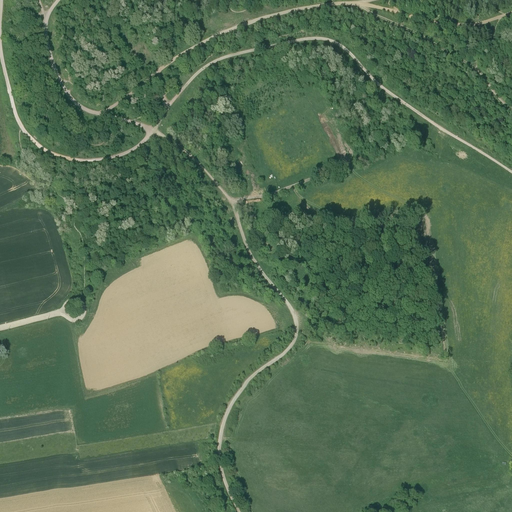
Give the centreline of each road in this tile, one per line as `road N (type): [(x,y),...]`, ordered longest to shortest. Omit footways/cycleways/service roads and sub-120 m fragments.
road 1 (track): [(238,511),(219,458),(226,415),(247,384),(290,350),(296,323),(249,254),(217,185),(154,130)]
road 2 (track): [(168,106),(204,65),(225,55),(331,40),(387,91),(511,172)]
road 3 (track): [(154,130),(114,157),(49,153),(16,117),(0,48)]
road 4 (track): [(158,69),(213,36),(344,2)]
road 5 (track): [(344,2),(472,65)]
road 6 (track): [(363,3),(440,23),(502,16)]
